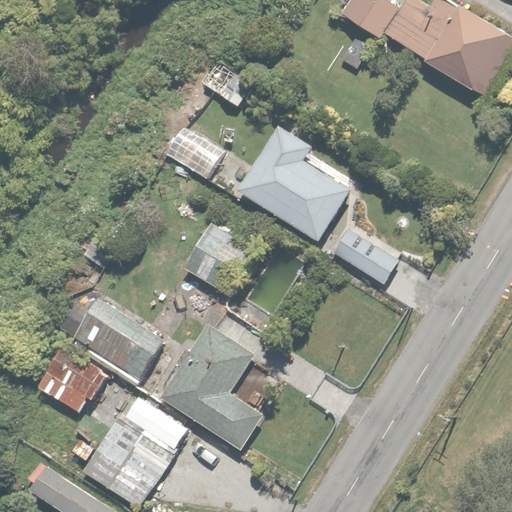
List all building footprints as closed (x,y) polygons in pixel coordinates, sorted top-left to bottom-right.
[(343,0),(339,6),(378,36),(386,25),(479,97),(511,53),(511,32),(469,0),(428,0),(428,1),(427,0),(343,0)] [(236,60),(216,87),(234,101),(241,90),(251,97),(263,80),(236,60)] [(276,118),(232,185),(313,238),(349,184),(305,155),(313,143),(276,118)] [(210,283),(240,238),(209,217),(179,262),(210,283)] [(346,220),(328,248),(380,281),(398,253),(346,220)] [(75,275),(45,318),(134,378),(164,335),(75,275)] [(177,359),(156,393),(238,444),(260,408),(230,389),(254,350),(204,318),(187,345),(184,343),(174,358),(177,359)] [(108,371),(57,338),(30,380),(81,413),(108,371)] [(84,457),(78,466),(138,507),(174,453),(115,414),(96,443),(78,431),(68,446),(84,457)] [(127,511),(46,454),(25,483),(66,511),(127,511)]
